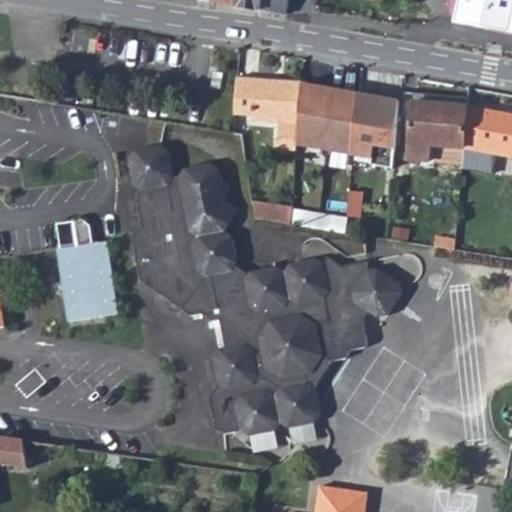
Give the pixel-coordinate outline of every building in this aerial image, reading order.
[(287,11),(287,0),(242,0),(242,3),(263,7),(287,11)] [(449,0),(449,13),(455,19),(459,0),(449,0)] [(511,0),(459,0),(455,19),(454,22),(511,34),(511,0)] [(224,72),(215,71),(215,87),(224,87),(224,72)] [(296,137),(301,81),(239,75),(236,114),(252,116),(252,121),(279,122),(278,149),(295,150),(296,145),(296,137)] [(359,93),(301,81),(296,137),(296,145),(353,156),(359,93)] [(400,102),(359,93),(353,156),(371,159),(370,164),(394,168),(400,102)] [(469,108),(414,103),(409,159),(436,162),(462,163),(465,148),(469,108)] [(511,115),(469,108),(465,148),(511,156),(511,115)] [(161,144),(135,149),(127,160),(133,188),(142,193),(136,203),(144,230),(135,249),(147,288),(178,309),(191,311),(201,316),(207,314),(217,344),(212,347),(206,359),(211,372),(195,407),(204,435),(211,438),(219,436),(225,442),(258,436),(265,426),(273,429),(299,425),(306,415),(299,383),(291,379),(298,367),(324,365),(335,372),(348,350),(353,353),(362,338),(357,329),(368,314),(375,320),(389,318),(406,293),(405,279),(376,258),(362,258),(359,249),(345,249),(337,246),(331,255),(325,249),(296,253),(290,261),(278,256),(253,261),(236,257),(241,249),(236,222),(232,216),(240,200),(228,195),(222,164),(206,158),(191,162),(183,172),(176,166),(172,150),(161,144)] [(261,217),(294,221),(296,205),(257,200),(261,217)] [(68,248),(98,244),(94,228),(87,221),(80,222),(64,224),(68,248)] [(54,250),(64,321),(121,313),(112,242),(98,244),(68,248),(54,250)] [(0,322),(3,322),(18,324),(13,297),(0,298),(0,296),(0,322)] [(0,435),(0,466),(62,476),(59,498),(101,505),(107,460),(116,461),(116,454),(0,435)] [(370,511),(373,489),(324,482),(320,511),(288,511),(286,511),(285,511),(370,511)]
